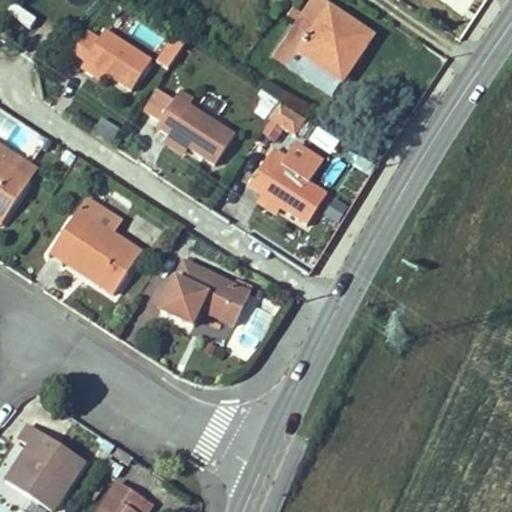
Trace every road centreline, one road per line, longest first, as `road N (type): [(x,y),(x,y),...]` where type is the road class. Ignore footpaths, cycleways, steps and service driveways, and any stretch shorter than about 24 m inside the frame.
road 1 (secondary): [(511,24),(401,190),(259,469)]
road 2 (residential): [(44,334),(259,469)]
